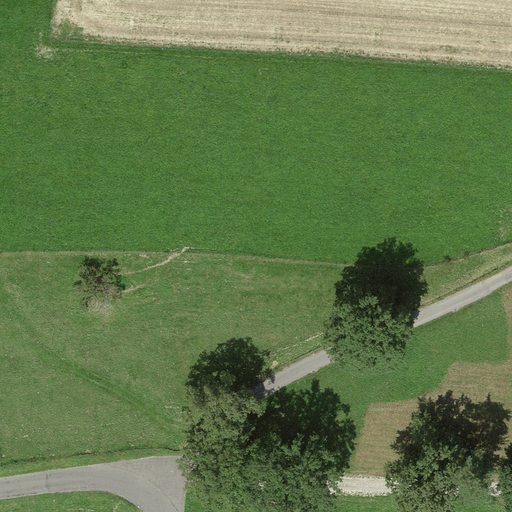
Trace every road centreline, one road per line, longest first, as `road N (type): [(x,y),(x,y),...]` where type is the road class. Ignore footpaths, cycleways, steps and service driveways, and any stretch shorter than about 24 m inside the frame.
road 1 (track): [(146,494),(185,472),(240,411),(311,363),(511,275)]
road 2 (track): [(511,489),(185,472)]
road 3 (unclassified): [(161,511),(146,494),(112,481),(0,491)]
